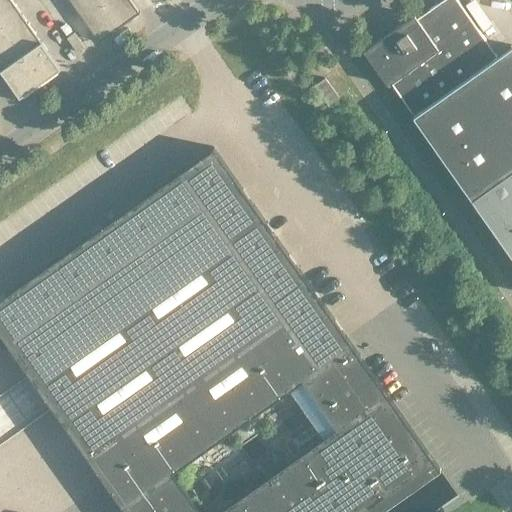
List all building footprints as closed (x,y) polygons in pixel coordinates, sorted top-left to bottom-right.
[(0,0),(0,68),(8,80),(8,79),(20,96),(60,68),(48,51),(49,51),(36,33),(36,32),(35,31),(30,24),(30,23),(29,22),(28,22),(16,5),(17,5),(16,3),(15,3),(12,0),(0,0)] [(131,0),(70,0),(98,39),(97,40),(98,41),(140,11),(140,10),(139,11),(131,0)] [(441,0),(417,17),(415,14),(364,49),(388,84),(392,81),(415,113),(413,114),(435,146),(511,254),(511,44),(498,55),(458,0),(441,0)] [(339,96),(325,77),(314,85),(328,104),(339,96)] [(356,511),(433,459),(440,468),(441,468),(214,146),(0,296),(0,331),(53,407),(127,511),(356,511)]
